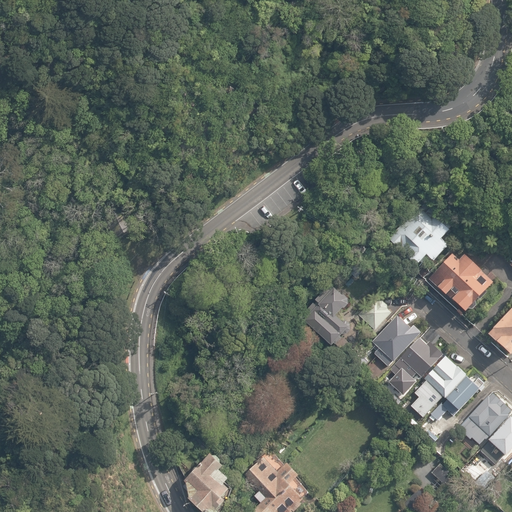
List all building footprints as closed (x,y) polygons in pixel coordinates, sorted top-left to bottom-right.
[(408,257),(417,266),(427,255),(434,261),(448,246),(441,240),(449,231),(448,229),(451,225),(427,203),(389,240),(399,248),(408,256),(408,257)] [(134,229),(124,210),(120,211),(124,218),(121,219),(128,232),(134,229)] [(446,294),(465,312),(468,309),(472,310),(476,306),(475,302),(478,299),(479,300),(486,292),(486,291),(493,282),(464,254),(459,260),(452,254),(428,279),(438,287),(437,288),(445,295),(446,294)] [(306,319),(334,345),(336,343),(338,345),(345,336),(344,335),(345,333),(349,333),(353,329),(354,323),(349,319),(344,319),(340,315),(346,308),(348,308),(352,303),(351,298),(347,294),(345,294),(337,286),(336,287),(332,283),(318,299),(321,303),(319,305),(316,302),(308,310),(311,314),(306,319)] [(358,315),(375,331),(393,313),(388,309),(388,305),(383,301),(379,301),(374,296),(358,315)] [(383,346),(396,358),(401,353),(402,354),(429,325),(421,318),(419,321),(405,308),(382,333),(381,333),(378,336),(385,343),(383,346)] [(511,309),(485,338),(508,359),(509,359),(511,355),(511,309)] [(395,380),(401,386),(404,383),(406,386),(417,374),(422,379),(445,355),(430,341),(427,344),(419,337),(401,359),(400,358),(390,370),(397,377),(395,380)] [(354,363),(360,369),(367,362),(364,359),(371,352),(367,348),(354,363)] [(445,399),(467,375),(446,356),(424,379),(428,383),(419,393),(432,405),(441,395),(445,399)] [(431,415),(438,421),(447,411),(453,416),(479,389),(481,391),(484,388),(482,386),(484,384),(478,378),(474,383),(466,376),(446,398),(447,400),(442,405),(441,405),(431,415)] [(398,405),(402,401),(395,395),(391,399),(398,405)] [(481,432),(487,438),(490,435),(490,436),(508,415),(507,415),(510,411),(504,405),(500,401),(492,395),(490,398),(488,397),(470,417),(470,418),(464,425),(466,427),(463,431),(465,433),(467,431),(473,437),(475,435),(477,437),(481,432)] [(477,455),(491,468),(503,454),(504,455),(511,446),(511,414),(511,415),(488,440),(489,442),(477,455)] [(458,427),(443,416),(423,442),(438,453),(458,427)] [(439,454),(456,469),(464,461),(447,446),(439,454)] [(254,508),(258,511),(296,511),(307,501),(305,497),(311,493),(297,478),(300,474),(289,461),(286,464),(272,449),(247,473),(254,482),(247,488),(261,503),(254,508)] [(218,511),(219,511),(217,509),(227,499),(224,496),(231,488),(225,483),(230,478),(221,469),(224,465),(221,458),(217,455),(211,452),(184,480),(186,482),(188,498),(203,511),(218,511)] [(459,470),(473,484),(482,475),(468,461),(459,470)] [(426,475),(440,489),(449,479),(435,466),(426,475)] [(475,483),(483,491),(495,478),(487,470),(475,483)] [(403,511),(411,511),(422,501),(412,491),(398,506),(403,511)]
